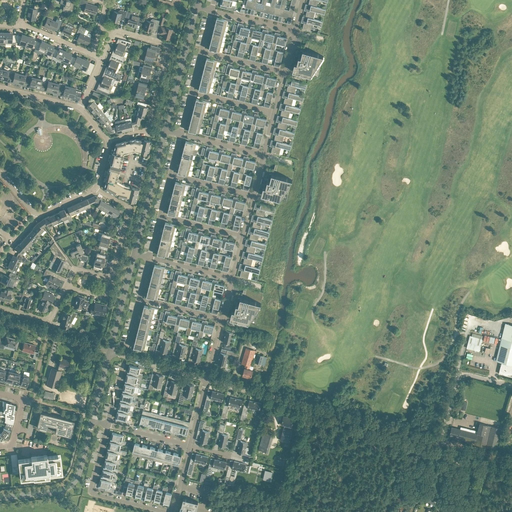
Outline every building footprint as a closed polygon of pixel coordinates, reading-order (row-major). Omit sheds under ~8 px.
[(74,3),(70,2),(68,1),(67,0),(60,0),(60,2),(64,4),(62,11),(70,13),(71,10),(72,10),(74,3)] [(85,7),(84,11),(95,14),(97,6),(87,3),(88,1),(85,0),(79,0),(78,5),(85,7)] [(232,6),(233,1),(233,0),(231,0),(221,0),(220,3),(227,5),(226,9),(234,11),(235,7),(232,6)] [(257,2),(257,0),(252,0),(252,1),(247,0),(246,3),(245,7),(255,10),(256,2),(257,2)] [(266,5),(267,0),(262,0),(261,4),(257,2),(256,2),(255,10),(264,12),(266,5)] [(275,7),(276,0),(272,0),(271,6),(266,5),(264,12),(273,14),(275,7)] [(284,9),(286,0),(281,0),(280,8),(275,7),(273,14),(282,17),(284,9)] [(292,19),(296,0),(291,0),(289,11),(284,9),(282,17),(292,19)] [(35,20),(36,15),(39,10),(41,11),(41,10),(45,10),(46,7),(42,6),(34,5),(34,8),(28,8),(26,19),(35,20)] [(326,9),(324,9),(317,7),(311,5),(311,6),(309,12),(307,11),(305,17),(308,18),(313,19),(314,19),(315,11),(325,14),(326,9)] [(125,20),(126,15),(127,11),(121,9),(119,10),(118,12),(113,11),(111,19),(119,22),(120,19),(125,20)] [(129,19),(127,24),(132,25),(132,26),(134,27),(135,26),(136,27),(137,24),(141,25),(143,18),(137,16),(137,17),(135,16),(132,17),(131,20),(129,19)] [(55,30),(56,27),(59,28),(62,21),(57,19),(55,21),(47,18),(44,26),(50,29),(51,28),(55,30)] [(226,26),(228,20),(217,18),(216,23),(226,26)] [(323,21),(321,21),(314,19),(313,19),(308,18),(306,24),(304,23),(302,29),(310,32),(312,24),(322,26),(323,21)] [(146,20),(143,29),(152,31),(153,28),(157,29),(159,25),(160,21),(153,19),(151,20),(150,21),(146,20)] [(73,27),(72,28),(65,25),(66,23),(63,22),(60,28),(63,29),(62,32),(65,33),(64,35),(69,37),(71,32),(75,33),(77,28),(73,27)] [(87,34),(86,36),(84,34),(86,29),(80,26),(76,34),(79,35),(77,40),(81,42),(81,41),(87,44),(90,37),(91,36),(91,35),(90,34),(89,33),(88,33),(87,34)] [(161,28),(160,33),(163,34),(164,34),(163,37),(170,39),(173,30),(166,28),(161,27),(161,28)] [(249,31),(249,32),(250,29),(243,27),(242,30),(240,29),(237,28),(236,33),(239,34),(248,36),(249,31)] [(261,35),(262,35),(262,32),(255,30),(255,33),(249,32),(249,31),(248,36),(246,43),(250,44),(252,37),(260,39),(261,35)] [(16,42),(16,35),(10,35),(10,33),(5,33),(5,44),(12,45),(12,44),(15,45),(15,42),(16,42)] [(264,40),(272,42),(274,38),(275,35),(268,33),(267,36),(262,35),(261,35),(260,39),(258,46),(259,46),(262,47),(264,40)] [(25,45),(28,36),(24,35),(23,36),(17,35),(16,35),(16,42),(25,45)] [(35,48),(38,41),(32,39),(33,38),(28,36),(25,45),(35,48)] [(276,43),(285,46),(287,38),(280,37),(279,39),(274,38),(272,42),(271,49),(274,50),(276,43)] [(116,47),(124,51),(125,51),(127,46),(129,47),(130,47),(132,42),(118,38),(116,44),(118,44),(117,47),(116,47)] [(245,49),(246,43),(241,42),(234,40),(233,42),(233,46),(239,48),(239,51),(244,52),(245,49)] [(295,63),(293,71),(296,72),(306,74),(307,75),(309,75),(311,76),(318,77),(323,55),(326,45),(322,44),(309,41),(307,40),(307,41),(305,46),(307,47),(306,51),(303,50),(301,55),(302,56),(301,58),(299,57),(297,62),(298,63),(297,64),(295,63)] [(44,52),(48,43),(43,41),(42,43),(38,41),(35,48),(44,52)] [(51,59),(56,49),(52,47),(52,45),(48,43),(44,52),(48,54),(47,56),(47,58),(51,59)] [(257,52),(259,46),(258,46),(250,44),(246,43),(245,49),(252,51),(251,54),(256,55),(257,52)] [(220,52),(221,47),(210,44),(209,49),(220,52)] [(158,57),(160,47),(151,45),(150,48),(148,47),(146,54),(158,57)] [(269,55),(271,49),(262,47),(259,46),(257,52),(264,54),(263,57),(269,58),(269,55)] [(126,52),(125,51),(124,51),(116,47),(116,48),(115,51),(113,50),(111,55),(125,61),(126,57),(124,56),(126,52)] [(60,63),(65,51),(61,49),(60,51),(56,49),(51,59),(60,63)] [(283,52),(274,50),(271,49),(269,55),(276,57),(275,60),(281,62),(283,52)] [(70,64),(74,57),(69,55),(70,53),(65,51),(60,63),(69,66),(70,64)] [(157,61),(158,57),(146,54),(144,61),(153,63),(154,60),(157,61)] [(125,61),(111,55),(109,60),(111,61),(110,63),(109,63),(109,64),(118,67),(120,63),(122,64),(124,60),(125,61)] [(79,67),(83,59),(79,57),(78,58),(74,57),(70,64),(79,67)] [(216,66),(217,61),(207,58),(205,64),(216,66)] [(90,75),(94,65),(88,63),(89,62),(89,61),(83,59),(79,67),(83,69),(82,71),(90,75)] [(116,72),(118,67),(109,64),(109,65),(108,67),(106,66),(104,72),(117,77),(118,73),(116,72)] [(142,72),(153,75),(154,71),(151,70),(152,67),(144,64),(143,67),(140,67),(139,71),(142,72)] [(232,70),(230,70),(227,69),(226,74),(238,77),(239,72),(240,70),(233,68),(232,70)] [(9,81),(11,75),(8,74),(9,71),(3,69),(1,79),(4,80),(4,81),(6,81),(7,80),(9,81)] [(153,78),(153,75),(142,72),(139,71),(137,78),(148,81),(149,77),(153,78)] [(251,75),(252,73),(245,71),(244,73),(239,72),(238,77),(236,84),(240,85),(242,78),(250,80),(251,75)] [(17,83),(20,74),(15,72),(14,75),(11,75),(9,81),(12,82),(12,83),(14,83),(15,82),(17,83)] [(115,80),(117,77),(104,72),(102,77),(104,77),(103,80),(102,80),(111,84),(113,79),(115,80)] [(34,87),(37,78),(31,77),(32,74),(29,73),(27,79),(26,85),(29,86),(29,87),(31,88),(31,86),(34,87)] [(26,85),(27,79),(25,78),(26,75),(20,74),(17,83),(21,84),(21,85),(23,86),(23,84),(26,85)] [(216,77),(213,77),(203,74),(201,79),(212,82),(214,83),(216,77)] [(263,78),(264,78),(264,76),(257,74),(257,77),(251,75),(250,80),(262,83),(263,78)] [(42,80),(37,78),(34,87),(38,88),(38,89),(40,90),(40,89),(43,89),(44,83),(46,77),(43,76),(42,80)] [(275,86),(276,79),(270,77),(269,80),(264,78),(263,78),(262,83),(260,90),(261,90),(264,91),(266,84),(275,86)] [(111,84),(102,80),(102,81),(101,84),(99,83),(97,88),(110,94),(113,85),(111,84)] [(235,90),(236,84),(224,80),(223,83),(222,86),(229,88),(228,91),(234,93),(235,90)] [(295,93),(297,86),(306,88),(307,84),(292,80),(291,86),(288,85),(286,92),(289,93),(289,92),(295,94),(295,93)] [(51,92),(53,82),(48,81),(47,84),(44,83),(43,89),(46,90),(46,91),(48,92),(48,91),(51,92)] [(139,82),(137,81),(135,88),(149,92),(150,89),(147,88),(148,84),(143,83),(139,82)] [(60,94),(62,83),(59,83),(59,84),(53,82),(51,92),(55,92),(54,94),(56,94),(57,93),(60,94)] [(68,96),(70,87),(65,85),(65,84),(62,83),(60,94),(63,94),(62,96),(64,96),(65,95),(68,96)] [(247,93),(248,87),(240,85),(236,84),(235,90),(241,91),(240,95),(246,96),(247,93)] [(209,93),(211,87),(200,85),(199,90),(209,93)] [(261,90),(260,90),(251,87),(252,85),(249,85),(249,87),(248,87),(247,93),(254,94),(253,98),(258,99),(259,96),(261,90)] [(76,88),(70,87),(68,96),(71,97),(71,98),(73,98),(73,97),(79,99),(81,92),(75,90),(76,88)] [(148,95),(149,92),(135,88),(134,93),(136,94),(135,96),(144,98),(145,95),(148,95)] [(273,93),(264,91),(261,90),(259,96),(266,98),(265,101),(271,102),(273,93)] [(303,100),(304,96),(302,95),(295,93),(295,94),(289,92),(289,93),(287,98),(285,98),(283,104),(286,105),(286,104),(292,106),(293,98),(303,100)] [(206,107),(207,101),(196,99),(195,104),(206,107)] [(88,106),(91,110),(97,105),(94,100),(88,106)] [(146,107),(147,104),(141,102),(138,101),(137,104),(138,105),(139,105),(140,105),(138,110),(146,112),(148,107),(146,107)] [(100,102),(97,105),(91,110),(95,114),(101,109),(103,107),(100,102)] [(301,108),(299,107),(292,106),(286,104),(286,105),(284,111),(282,110),(280,116),(283,117),(288,118),(290,110),(300,113),(301,108)] [(217,122),(219,115),(227,117),(228,117),(229,113),(230,110),(223,108),(222,111),(216,110),(215,117),(214,120),(214,121),(217,122)] [(98,118),(104,113),(101,109),(95,114),(98,118)] [(102,122),(110,115),(106,111),(105,113),(104,113),(98,118),(102,122)] [(241,116),(242,113),(235,112),(234,114),(229,113),(228,117),(227,117),(226,124),(230,125),(231,118),(240,120),(241,116)] [(114,120),(110,115),(102,122),(105,126),(109,123),(114,120)] [(253,119),(254,116),(247,115),(246,117),(241,116),(240,120),(238,127),(242,128),(244,121),(252,124),(253,119)] [(140,125),(142,117),(138,116),(137,116),(136,121),(132,122),(133,127),(140,125)] [(298,120),(296,120),(288,118),(283,117),(281,123),(279,122),(277,128),(280,129),(285,130),(287,123),(297,125),(298,120)] [(132,122),(132,121),(131,118),(126,119),(128,130),(134,128),(133,127),(132,122)] [(264,127),(266,120),(259,118),(259,120),(253,119),(252,124),(250,130),(254,131),(256,124),(264,127)] [(123,131),(121,123),(121,120),(115,122),(116,125),(116,126),(118,131),(118,133),(123,131)] [(224,130),(226,124),(217,122),(214,121),(213,124),(212,127),(219,129),(218,132),(224,134),(225,130),(224,130)] [(116,126),(113,127),(109,123),(105,126),(111,133),(118,131),(116,126)] [(237,133),(238,127),(230,125),(226,124),(224,130),(225,130),(231,132),(230,135),(236,137),(237,133)] [(199,133),(200,128),(190,125),(188,131),(199,133)] [(249,136),(250,130),(242,128),(238,127),(237,133),(243,135),(242,138),(248,140),(249,136)] [(295,132),(293,132),(285,130),(280,129),(278,135),(276,134),(274,141),(277,141),(282,142),(284,135),(293,137),(295,132)] [(263,133),(254,131),(250,130),(249,136),(256,138),(255,141),(260,143),(263,133)] [(140,189),(126,185),(118,181),(124,154),(135,151),(145,154),(144,158),(147,159),(152,141),(142,138),(141,140),(135,139),(116,144),(114,150),(116,151),(115,153),(112,152),(110,162),(111,164),(112,164),(111,168),(110,168),(108,169),(106,178),(108,179),(108,181),(107,181),(105,188),(115,194),(116,192),(119,194),(119,196),(127,198),(127,197),(130,198),(129,201),(134,202),(134,201),(134,199),(136,199),(136,200),(137,200),(140,189)] [(195,149),(196,144),(186,141),(184,147),(195,149)] [(292,145),(291,145),(290,144),(282,142),(277,141),(275,147),(273,147),(271,153),(279,155),(281,147),(290,149),(292,145)] [(197,150),(195,149),(184,147),(183,152),(194,155),(196,155),(197,150)] [(218,155),(219,153),(212,151),(211,153),(209,153),(206,152),(205,156),(208,157),(217,160),(218,155)] [(230,158),(231,158),(231,156),(224,154),(224,156),(218,155),(217,160),(229,163),(230,158)] [(243,161),(243,159),(236,157),(236,160),(231,158),(230,158),(229,163),(227,170),(231,171),(233,164),(241,166),(243,161)] [(254,169),(256,162),(249,160),(248,163),(243,161),(241,166),(239,173),(240,173),(243,174),(245,167),(254,169)] [(214,173),(215,167),(203,163),(202,166),(201,169),(208,171),(207,174),(213,176),(214,173)] [(263,187),(261,195),(264,195),(274,198),(276,198),(277,199),(278,199),(280,199),(287,201),(292,180),(292,179),(295,168),(291,167),(278,164),(275,175),(273,174),(271,174),(270,179),(270,181),(267,181),(266,186),(266,187),(263,187)] [(226,176),(227,170),(215,167),(214,173),(220,174),(220,178),(225,179),(226,176)] [(188,176),(190,170),(179,168),(178,173),(188,176)] [(238,179),(240,173),(239,173),(231,171),(227,170),(226,176),(233,177),(232,181),(238,182),(238,179)] [(250,185),(252,176),(243,174),(240,173),(238,179),(245,180),(244,184),(250,185)] [(185,190),(186,184),(175,182),(174,187),(185,190)] [(208,196),(209,193),(202,192),(201,194),(195,193),(194,200),(193,203),(193,204),(196,205),(198,198),(207,200),(208,196)] [(220,199),(221,196),(214,195),(213,197),(208,196),(207,200),(206,204),(209,204),(210,201),(219,203),(220,199)] [(89,203),(95,201),(95,196),(87,199),(82,201),(85,208),(90,206),(89,203)] [(101,209),(105,202),(101,200),(101,199),(95,196),(95,201),(99,203),(97,207),(101,209)] [(232,202),(233,202),(233,199),(226,198),(226,200),(220,199),(219,203),(231,207),(232,202)] [(85,208),(82,201),(77,203),(80,211),(85,208)] [(244,210),(245,203),(238,201),(238,203),(233,202),(232,202),(231,207),(229,213),(233,214),(235,208),(244,210)] [(106,212),(110,205),(105,202),(101,209),(106,212)] [(80,211),(77,203),(72,205),(75,213),(80,211)] [(275,212),(276,207),(261,203),(259,210),(257,209),(255,215),(258,216),(263,217),(265,210),(275,212)] [(205,207),(196,205),(193,204),(192,207),(191,210),(198,212),(197,215),(203,217),(204,213),(203,213),(205,207)] [(75,213),(72,205),(67,208),(69,212),(70,215),(75,213)] [(111,215),(115,208),(110,205),(106,212),(111,215)] [(216,216),(217,210),(205,207),(203,213),(204,213),(210,215),(209,218),(215,220),(216,216)] [(120,210),(115,208),(111,215),(116,217),(115,219),(118,220),(121,215),(118,213),(120,210)] [(178,216),(179,211),(169,208),(167,214),(178,216)] [(68,218),(66,213),(64,209),(59,211),(63,220),(64,223),(69,221),(68,218)] [(229,213),(217,210),(216,216),(222,218),(221,221),(227,223),(228,219),(229,213)] [(63,220),(59,211),(59,212),(54,214),(58,222),(63,220)] [(242,217),(233,214),(229,213),(228,219),(235,221),(234,224),(239,226),(242,217)] [(58,222),(54,214),(50,216),(49,216),(53,224),(58,222)] [(53,224),(49,216),(44,218),(40,221),(44,226),(47,224),(48,227),(53,224)] [(273,219),(271,219),(263,217),(258,216),(256,222),(254,221),(252,228),(255,228),(260,229),(262,222),(272,224),(273,219)] [(42,228),(44,226),(40,221),(37,223),(33,227),(40,234),(44,230),(42,228)] [(174,231),(176,225),(165,222),(164,228),(174,231)] [(40,234),(33,227),(33,228),(30,232),(36,238),(40,234)] [(270,232),(268,231),(260,229),(255,228),(253,234),(251,234),(249,240),(252,240),(257,242),(257,241),(259,234),(268,236),(270,232)] [(36,238),(30,232),(26,236),(33,242),(36,238)] [(198,236),(198,234),(191,232),(191,235),(185,233),(184,238),(187,239),(196,241),(198,236)] [(102,233),(99,233),(97,239),(100,240),(112,243),(113,239),(109,239),(110,235),(102,233)] [(210,239),(211,237),(204,235),(203,238),(198,236),(196,241),(194,248),(195,248),(198,249),(200,242),(209,244),(210,239)] [(29,246),(33,242),(26,236),(23,240),(29,246)] [(222,242),(222,243),(223,240),(216,238),(215,241),(210,239),(209,244),(221,247),(222,242)] [(29,246),(23,240),(19,244),(19,243),(19,244),(26,250),(29,246)] [(111,246),(112,243),(100,240),(98,247),(101,248),(101,251),(104,252),(105,249),(107,249),(108,245),(111,246)] [(267,244),(266,244),(265,243),(257,241),(257,242),(252,240),(250,246),(248,246),(246,252),(248,253),(249,252),(254,254),(256,246),(265,249),(267,244)] [(233,250),(235,243),(228,241),(227,244),(222,243),(222,242),(221,247),(233,250)] [(64,260),(65,257),(62,253),(54,242),(51,246),(56,252),(52,261),(54,262),(52,268),(60,272),(62,267),(61,267),(64,261),(64,260)] [(26,250),(19,244),(15,248),(22,254),(26,250)] [(72,258),(76,256),(78,255),(80,260),(84,261),(85,255),(83,254),(83,253),(84,252),(80,244),(76,246),(72,248),(73,251),(70,252),(70,253),(72,258)] [(193,254),(195,248),(194,248),(182,245),(182,247),(181,251),(188,252),(187,256),(193,257),(193,254)] [(205,257),(207,251),(198,249),(195,248),(193,254),(200,255),(199,259),(205,260),(206,257),(205,257)] [(168,257),(169,251),(159,249),(157,254),(168,257)] [(104,254),(104,252),(101,251),(100,253),(97,252),(95,260),(107,263),(107,259),(104,258),(105,255),(104,254)] [(219,254),(207,251),(205,257),(206,257),(212,259),(211,262),(217,263),(218,260),(219,254)] [(24,256),(24,257),(18,252),(16,257),(13,255),(10,261),(19,265),(20,261),(27,262),(28,260),(24,256)] [(263,256),(262,256),(254,254),(249,252),(248,253),(247,259),(245,258),(243,264),(245,265),(251,266),(253,258),(262,261),(263,256)] [(229,266),(232,257),(219,254),(218,260),(224,262),(224,265),(229,266)] [(106,266),(107,263),(95,260),(93,267),(102,269),(103,265),(106,266)] [(16,270),(19,265),(10,261),(8,266),(11,268),(10,271),(16,273),(17,270),(16,270)] [(164,273),(165,267),(155,265),(153,270),(164,273)] [(260,268),(259,268),(251,266),(245,265),(244,271),(241,270),(240,276),(248,278),(250,271),(259,273),(260,268)] [(52,276),(54,272),(46,268),(44,273),(46,275),(45,277),(49,279),(47,283),(56,287),(60,279),(52,276)] [(4,275),(0,282),(6,285),(6,283),(12,286),(13,282),(14,283),(16,279),(18,280),(20,276),(11,272),(9,277),(4,275)] [(187,279),(188,276),(181,274),(180,277),(175,276),(172,287),(175,288),(177,281),(186,283),(187,279)] [(199,282),(200,279),(193,278),(192,280),(187,279),(186,283),(184,290),(188,291),(189,284),(198,286),(199,282)] [(211,285),(212,285),(212,282),(205,281),(205,283),(199,282),(198,286),(196,293),(200,294),(202,287),(210,290),(211,285)] [(223,293),(224,285),(217,284),(217,286),(212,285),(211,285),(210,290),(208,296),(212,297),(214,290),(223,293)] [(183,296),(184,290),(175,288),(172,287),(170,293),(177,295),(176,298),(182,300),(183,296)] [(1,291),(0,294),(0,299),(4,301),(5,300),(9,301),(11,294),(12,290),(4,288),(3,292),(1,291)] [(232,311),(230,318),(233,319),(242,322),(243,322),(245,322),(246,322),(248,323),(255,325),(261,304),(261,303),(264,292),(263,292),(259,291),(246,288),(243,299),(242,298),(240,298),(239,303),(238,305),(236,305),(235,310),(234,311),(232,311)] [(24,290),(21,298),(24,299),(22,306),(30,308),(32,299),(28,298),(29,293),(27,293),(27,290),(24,289),(24,290)] [(195,299),(196,293),(188,291),(184,290),(183,296),(189,298),(188,301),(194,303),(195,299)] [(42,300),(38,308),(45,312),(50,303),(50,304),(54,296),(45,291),(41,299),(42,300)] [(157,299),(159,294),(148,291),(146,297),(157,299)] [(208,296),(200,294),(196,293),(195,299),(201,301),(201,304),(206,306),(207,302),(208,296)] [(77,296),(74,307),(82,309),(82,308),(87,310),(89,303),(85,302),(85,303),(83,302),(84,298),(77,296)] [(221,299),(212,297),(208,296),(207,302),(214,304),(213,307),(219,309),(221,299)] [(90,310),(89,312),(104,316),(105,311),(107,306),(102,305),(101,306),(95,304),(94,306),(91,306),(90,310)] [(154,313),(155,308),(144,305),(143,311),(154,313)] [(67,310),(66,314),(63,313),(62,318),(63,318),(62,324),(63,324),(62,328),(68,329),(70,323),(71,323),(77,312),(67,310)] [(177,319),(177,317),(170,315),(170,318),(164,316),(163,321),(175,324),(177,319)] [(189,322),(190,320),(183,318),(182,321),(177,319),(175,324),(174,331),(177,332),(179,325),(188,327),(189,322)] [(201,325),(202,323),(195,321),(194,324),(189,322),(188,327),(186,334),(190,335),(191,328),(200,330),(201,325)] [(511,325),(505,323),(502,338),(511,340),(511,325)] [(212,333),(214,326),(207,324),(207,327),(201,325),(200,330),(198,337),(202,338),(204,331),(212,333)] [(163,339),(165,332),(166,329),(161,328),(161,331),(160,334),(159,337),(158,341),(158,343),(161,344),(160,351),(167,353),(170,341),(163,339)] [(243,335),(244,330),(233,328),(232,332),(226,330),(223,342),(231,344),(234,332),(243,335)] [(181,336),(180,336),(181,333),(178,332),(174,348),(178,349),(176,356),(183,358),(186,346),(179,344),(181,336)] [(6,336),(5,341),(1,340),(0,344),(0,347),(4,348),(5,344),(16,347),(18,339),(14,338),(11,337),(6,336)] [(196,348),(198,340),(198,337),(194,336),(190,352),(194,353),(192,360),(200,362),(203,350),(196,348)] [(511,340),(502,338),(496,361),(501,362),(499,373),(511,376),(511,340)] [(35,345),(24,342),(24,343),(23,343),(23,345),(23,346),(22,350),(34,354),(33,358),(36,359),(38,352),(35,351),(34,351),(35,345)] [(144,350),(146,345),(135,342),(134,348),(144,350)] [(250,366),(255,350),(246,348),(242,363),(246,364),(245,368),(243,375),(251,378),(253,370),(248,369),(249,365),(250,366)] [(227,350),(226,354),(221,352),(218,364),(225,366),(228,355),(237,357),(238,353),(227,350)] [(265,357),(263,357),(263,356),(258,354),(255,363),(264,365),(265,362),(263,362),(265,357)] [(51,368),(46,385),(57,388),(61,371),(63,366),(68,368),(70,360),(61,358),(57,369),(51,368)] [(135,373),(134,376),(138,377),(142,378),(143,374),(139,373),(140,368),(144,369),(145,366),(140,365),(139,367),(136,367),(136,366),(134,365),(134,366),(129,365),(128,371),(135,373)] [(12,382),(14,372),(5,370),(4,375),(7,376),(6,382),(9,382),(9,381),(12,382)] [(18,379),(20,374),(14,372),(12,382),(14,383),(14,384),(21,385),(21,384),(22,380),(18,379)] [(26,386),(29,376),(20,374),(18,379),(22,380),(21,384),(26,386)] [(137,383),(138,377),(134,376),(127,374),(125,380),(132,382),(131,385),(136,386),(136,387),(139,388),(140,384),(137,383)] [(164,376),(156,374),(154,381),(151,380),(149,388),(153,389),(154,386),(161,388),(164,376)] [(166,387),(164,395),(168,396),(169,393),(176,394),(179,383),(171,381),(170,388),(166,387)] [(134,392),(136,387),(136,386),(131,385),(125,383),(123,389),(130,391),(129,394),(129,395),(133,396),(137,397),(138,393),(134,392)] [(182,403),(184,399),(191,401),(191,397),(195,385),(187,384),(185,391),(181,390),(178,402),(182,403)] [(224,394),(212,391),(211,396),(207,395),(204,406),(203,411),(207,412),(209,407),(211,398),(222,401),(224,394)] [(132,401),(133,396),(129,395),(129,394),(122,393),(121,399),(127,400),(127,404),(131,405),(134,406),(135,402),(132,401)] [(240,407),(242,400),(230,397),(228,404),(240,407)] [(248,406),(244,405),(240,419),(245,420),(248,408),(259,411),(261,403),(249,400),(248,406)] [(14,414),(15,405),(3,401),(3,412),(14,414)] [(127,404),(120,402),(118,408),(125,410),(124,413),(129,414),(129,415),(132,415),(133,411),(130,411),(131,405),(127,404)] [(148,424),(151,412),(143,410),(142,414),(141,418),(140,421),(140,422),(141,422),(144,423),(143,423),(148,424)] [(14,414),(3,412),(0,411),(0,416),(1,417),(2,416),(3,416),(5,416),(5,417),(5,418),(5,419),(5,420),(5,421),(5,422),(6,423),(7,423),(8,423),(9,423),(11,423),(13,423),(13,422),(13,421),(14,420),(14,418),(14,416),(14,415),(14,414)] [(124,413),(117,411),(116,417),(123,419),(122,423),(130,425),(131,421),(127,420),(129,415),(129,414),(124,413)] [(38,422),(36,427),(46,430),(47,424),(56,426),(55,432),(57,433),(70,436),(74,420),(40,412),(38,422)] [(156,426),(159,414),(151,412),(148,424),(151,425),(156,426)] [(163,428),(166,416),(159,414),(156,426),(159,427),(163,428)] [(171,430),(174,418),(166,416),(163,428),(164,428),(167,428),(167,429),(171,430)] [(280,440),(282,440),(282,442),(290,444),(290,442),(289,442),(292,430),(287,429),(288,426),(291,427),(294,419),(283,416),(281,424),(285,425),(284,428),(280,440)] [(179,432),(182,420),(174,418),(171,430),(172,430),(174,430),(174,431),(179,432)] [(190,422),(182,420),(179,432),(182,432),(182,433),(187,434),(190,422)] [(200,421),(197,433),(201,434),(199,442),(207,443),(210,432),(203,430),(205,422),(200,421)] [(475,442),(475,444),(497,450),(502,429),(479,423),(477,431),(472,430),(471,432),(452,427),(449,436),(475,442)] [(216,437),(220,438),(218,445),(229,448),(229,447),(228,447),(230,442),(231,442),(231,441),(227,441),(229,435),(223,434),(225,425),(219,424),(216,437)] [(8,439),(10,430),(11,428),(5,425),(4,428),(0,432),(0,436),(4,439),(8,439)] [(240,441),(242,433),(243,430),(239,429),(235,444),(239,445),(237,452),(245,454),(248,442),(240,441)] [(115,440),(114,443),(121,445),(124,446),(125,442),(122,441),(123,435),(112,432),(111,438),(115,440)] [(120,450),(121,445),(114,443),(110,442),(108,448),(113,449),(112,452),(119,454),(122,455),(125,456),(126,452),(120,450)] [(140,456),(143,445),(142,445),(140,444),(135,443),(132,454),(140,456)] [(147,458),(151,447),(150,447),(147,446),(143,445),(140,456),(147,458)] [(155,460),(158,449),(158,448),(158,449),(155,448),(151,447),(147,458),(155,460)] [(163,462),(166,451),(166,450),(166,451),(163,450),(158,449),(155,460),(163,462)] [(117,459),(119,454),(112,452),(107,451),(106,457),(109,458),(108,461),(110,461),(110,462),(116,463),(116,464),(120,464),(121,460),(117,459)] [(171,464),(174,452),(173,452),(173,453),(170,452),(171,452),(166,451),(163,462),(171,464)] [(179,466),(182,455),(181,454),(181,455),(178,454),(174,452),(171,464),(179,466)] [(196,454),(195,459),(191,458),(188,469),(187,474),(191,475),(192,470),(195,461),(206,464),(208,457),(196,454)] [(62,470),(60,457),(54,457),(54,455),(47,456),(47,455),(31,457),(31,458),(24,459),(24,461),(18,461),(20,475),(25,474),(26,477),(33,476),(33,477),(34,477),(34,476),(41,476),(48,475),(48,476),(49,475),(49,474),(56,473),(56,471),(62,470)] [(227,462),(215,459),(213,465),(209,464),(207,475),(211,476),(213,467),(225,470),(227,462)] [(115,469),(116,464),(116,463),(110,462),(110,461),(108,461),(105,460),(104,466),(108,467),(107,471),(114,473),(117,474),(118,470),(115,469)] [(229,466),(225,482),(229,483),(233,484),(237,470),(238,470),(244,471),(246,465),(246,464),(234,461),(233,467),(229,466)] [(112,478),(114,473),(107,471),(103,470),(101,476),(106,477),(105,480),(112,482),(111,482),(115,483),(116,479),(112,478)] [(270,481),(272,472),(265,470),(263,479),(270,481)] [(135,484),(134,484),(129,482),(130,479),(129,479),(129,475),(127,475),(126,478),(124,486),(128,487),(126,493),(132,495),(134,488),(133,488),(135,484)] [(139,481),(138,481),(139,477),(136,477),(135,480),(134,484),(135,484),(133,488),(134,488),(137,489),(135,496),(141,497),(141,496),(143,491),(143,490),(144,486),(138,485),(139,481)] [(110,487),(111,482),(112,482),(105,480),(100,479),(99,485),(106,487),(105,490),(113,492),(114,488),(110,487)] [(153,488),(148,487),(149,484),(145,483),(144,486),(143,490),(143,491),(146,491),(145,498),(151,500),(152,493),(153,488)] [(162,491),(157,489),(158,486),(154,485),(153,488),(152,493),(156,494),(154,500),(160,502),(162,495),(161,495),(162,491)] [(169,504),(172,493),(166,492),(167,488),(163,487),(162,491),(161,495),(162,495),(165,496),(163,503),(169,504)] [(193,511),(194,511),(196,511),(198,501),(183,498),(179,511),(193,511)]
